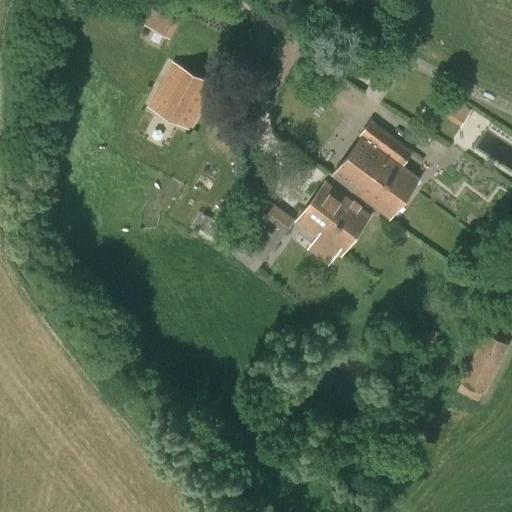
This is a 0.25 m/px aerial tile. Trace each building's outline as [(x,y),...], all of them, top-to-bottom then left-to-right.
[(397,0),(367,0),(392,14),(399,1),(397,0)] [(161,6),(149,28),(171,40),(183,18),(161,6)] [(210,86),(173,65),(151,105),(188,126),(210,86)] [(456,96),(445,113),(465,126),(477,109),(456,96)] [(371,122),(332,175),(389,217),(418,178),(401,165),(411,151),(371,122)] [(325,184),(298,220),(341,252),(369,216),(325,184)] [(223,249),(254,272),(294,219),(268,200),(267,201),(257,193),(232,227),(236,231),(223,249)] [(196,222),(215,236),(225,223),(206,208),(196,222)] [(483,332),(460,382),(456,391),(478,402),(483,393),(484,394),(508,345),(505,343),(485,333),(483,332)]
